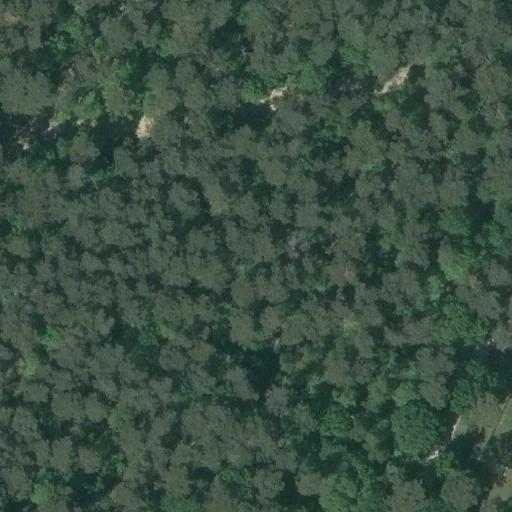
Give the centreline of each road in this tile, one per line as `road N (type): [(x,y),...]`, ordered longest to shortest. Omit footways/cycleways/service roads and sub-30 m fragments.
road 1 (track): [(511,69),(0,143)]
road 2 (track): [(511,291),(410,511)]
